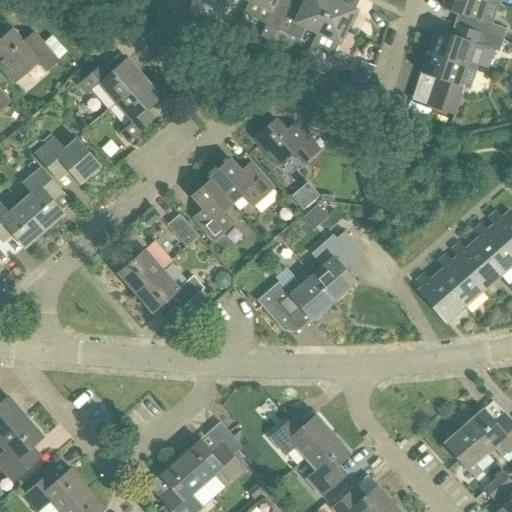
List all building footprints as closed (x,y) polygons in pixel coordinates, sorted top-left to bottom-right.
[(248,0),(271,11),(265,23),(277,29),(289,4),(279,0),(248,0)] [(331,0),(305,0),(300,10),(289,4),(277,29),(289,35),(295,22),(316,32),(331,0)] [(336,0),(331,0),(316,32),(338,43),(332,56),(344,62),(356,37),(344,32),(355,9),(336,0)] [(491,23),(498,2),(491,0),(444,0),(442,6),(458,12),(454,24),(502,40),(506,29),(491,24),(491,23)] [(498,52),(502,40),(454,24),(451,35),(435,29),(427,51),(465,63),(465,66),(477,69),(484,47),(498,52)] [(45,73),(59,61),(34,32),(22,42),(13,31),(12,32),(9,29),(0,36),(0,65),(15,83),(37,64),(45,73)] [(459,83),(465,66),(465,63),(427,51),(420,72),(436,77),(425,106),(454,116),(465,86),(459,83)] [(116,102),(143,79),(127,60),(108,76),(100,66),(76,85),(85,96),(92,90),(107,110),(116,103),(116,102)] [(369,81),(357,76),(356,77),(352,89),(365,93),(369,81)] [(151,113),(148,110),(161,99),(143,79),(116,102),(116,103),(134,122),(121,134),(129,143),(151,124),(151,113)] [(0,111),(11,102),(0,90),(0,111)] [(253,106),(235,116),(240,126),(258,116),(253,106)] [(303,163),(318,149),(295,122),(286,130),(276,120),(256,138),(279,164),(294,152),(303,163)] [(343,127),(330,122),(325,133),(338,139),(343,127)] [(66,150),(53,136),(33,154),(58,183),(70,172),(81,184),(101,166),(77,140),(66,150)] [(251,209),(275,188),(252,162),(240,171),(230,160),(210,178),(211,180),(232,204),(240,196),(251,209)] [(21,205),(44,232),(65,214),(53,201),(63,193),(40,167),(21,184),(32,195),(21,205)] [(204,208),(192,219),(213,243),(235,223),(224,210),(232,204),(211,180),(193,196),(204,208)] [(319,196),(307,182),(291,196),(303,210),(319,196)] [(44,232),(21,205),(11,214),(9,212),(0,202),(0,240),(3,244),(13,235),(25,249),(44,232)] [(511,249),(511,213),(510,211),(502,218),(497,211),(489,218),(495,224),(492,227),(511,249)] [(186,247),(198,236),(179,215),(167,226),(186,247)] [(511,249),(492,227),(488,230),(482,224),(475,230),(481,237),(474,243),(501,274),(503,276),(511,267),(511,249)] [(137,256),(147,247),(132,230),(122,239),(137,256)] [(357,282),(348,272),(366,256),(345,232),(338,239),(335,235),(333,236),(332,235),(311,255),(323,268),(313,277),(335,301),(357,282)] [(501,274),(474,243),(466,249),(461,243),(453,249),(459,256),(455,259),(483,290),(484,292),(503,276),(501,274)] [(135,293),(162,269),(145,250),(118,274),(135,293)] [(483,290),(455,259),(452,262),(446,255),(439,262),(444,269),(437,275),(466,308),(484,292),(483,290)] [(162,269),(135,293),(153,313),(172,296),(183,308),(205,289),(193,276),(179,289),(162,269)] [(466,308),(437,275),(430,281),(425,274),(417,281),(423,288),(419,291),(448,324),(466,308)] [(313,320),(335,301),(313,277),(301,287),(295,279),(285,288),(280,282),(258,300),(274,320),(285,310),(289,314),(299,305),(313,320)] [(0,441),(27,419),(10,399),(0,407),(0,441)] [(465,427),(486,453),(488,455),(500,445),(507,454),(511,449),(511,421),(504,412),(494,420),(484,410),(465,427)] [(307,459),(334,435),(316,415),(300,430),(291,421),(272,438),(287,455),(296,447),(307,459)] [(27,419),(0,441),(0,443),(5,449),(0,453),(0,469),(12,483),(33,466),(24,456),(44,438),(27,419)] [(474,463),(486,453),(465,427),(446,444),(468,469),(466,470),(474,479),(482,472),(474,463)] [(334,435),(307,459),(315,469),(304,479),(321,498),(343,479),(334,469),(351,454),(334,435)] [(181,458),(204,485),(215,476),(226,488),(247,470),(226,446),(215,456),(201,441),(181,458)] [(194,495),(204,485),(181,458),(161,476),(175,491),(164,501),(174,511),(199,511),(205,507),(194,495)] [(59,511),(64,511),(89,491),(72,470),(55,485),(46,475),(22,496),(36,511),(38,511),(50,501),(59,511)] [(493,501),(511,484),(511,480),(504,471),(483,490),(493,501)] [(255,499),(267,488),(260,480),(248,491),(255,499)] [(387,511),(395,505),(378,486),(361,501),(351,490),(330,508),(333,511),(387,511)] [(89,491),(64,511),(104,511),(106,510),(89,491)] [(511,511),(511,498),(497,511),(511,511)]
